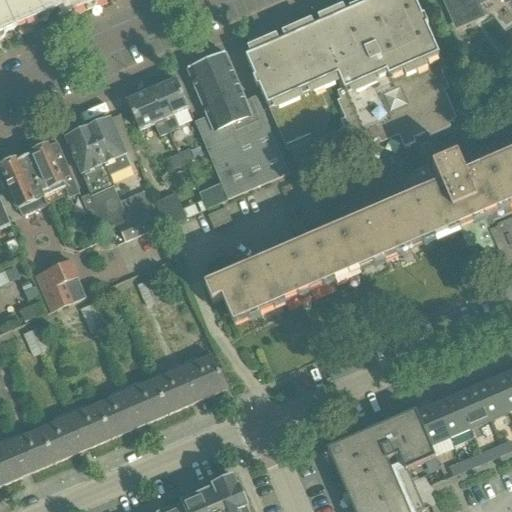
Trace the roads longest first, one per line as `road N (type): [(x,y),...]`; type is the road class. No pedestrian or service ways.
road 1 (residential): [(260,424),(511,318)]
road 2 (tertiary): [(0,89),(205,0)]
road 3 (residential): [(63,511),(260,424)]
